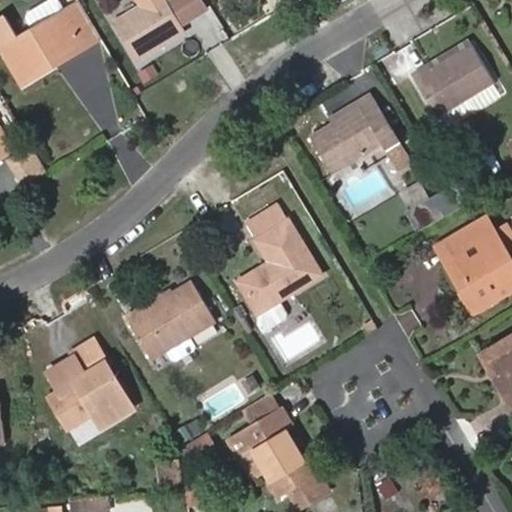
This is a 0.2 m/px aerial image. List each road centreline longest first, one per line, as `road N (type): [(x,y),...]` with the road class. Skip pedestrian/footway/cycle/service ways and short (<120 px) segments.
road 1 (residential): [(403,0),(252,93),(98,238),(0,292)]
road 2 (residential): [(430,399),(391,333),(316,377),(355,443)]
road 3 (residential): [(497,511),(430,399)]
